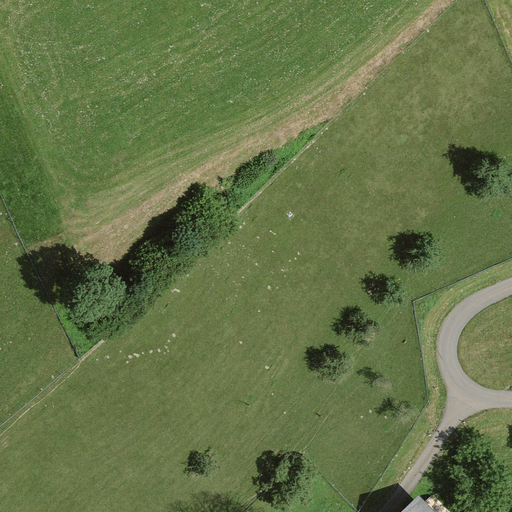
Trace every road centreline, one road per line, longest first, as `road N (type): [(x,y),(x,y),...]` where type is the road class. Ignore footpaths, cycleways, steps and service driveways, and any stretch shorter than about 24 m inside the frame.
road 1 (residential): [(511,397),(465,389),(446,352),(452,324),(511,286)]
road 2 (unknown): [(465,389),(381,511)]
